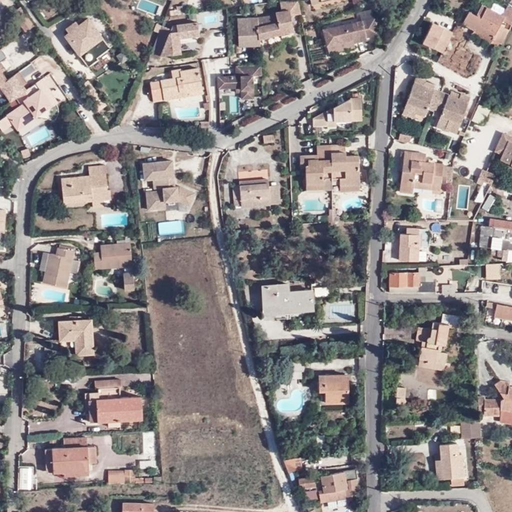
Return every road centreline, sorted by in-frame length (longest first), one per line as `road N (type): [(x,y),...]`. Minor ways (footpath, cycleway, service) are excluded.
road 1 (residential): [(385,63),(239,134),(95,141),(27,172),(12,511)]
road 2 (unclassified): [(385,63),(373,331),(377,502)]
road 3 (unknown): [(17,0),(95,141)]
